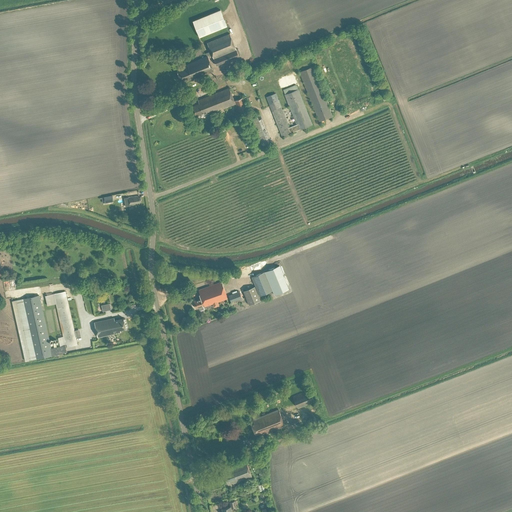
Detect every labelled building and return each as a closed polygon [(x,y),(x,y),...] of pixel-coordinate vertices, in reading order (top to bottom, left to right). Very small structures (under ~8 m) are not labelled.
[(193,20),(199,37),(227,26),(220,9),(193,20)] [(217,65),(239,56),(230,33),(207,43),(217,65)] [(214,71),(208,56),(187,64),(187,65),(183,67),(183,68),(177,70),(182,81),(187,79),(188,80),(194,78),(194,79),(195,79),(214,71)] [(299,72),(319,121),(333,116),(313,66),(299,72)] [(290,127),(281,106),(276,93),(267,96),(282,136),(292,132),(299,129),(312,124),(296,84),(283,89),(297,124),(290,127)] [(234,101),(229,88),(198,100),(199,103),(192,106),(195,115),(203,112),(204,114),(208,112),(208,114),(212,112),(212,113),(235,103),(239,114),(249,110),(244,97),(234,101)] [(274,140),(264,112),(254,115),(264,144),(274,140)] [(128,197),(124,197),(126,206),(129,205),(140,204),(139,202),(141,202),(140,197),(139,197),(138,195),(128,197)] [(279,265),(264,271),(274,294),(288,288),(279,265)] [(252,277),(260,296),(272,291),(264,271),(252,277)] [(204,306),(218,301),(227,298),(221,281),(199,290),(202,298),(194,301),(195,305),(195,307),(196,307),(196,308),(199,307),(200,310),(201,310),(204,309),(204,308),(204,306)] [(261,300),(255,286),(243,290),(249,304),(261,300)] [(39,295),(12,301),(25,361),(61,353),(67,352),(66,347),(78,344),(66,291),(55,293),(56,301),(55,301),(65,345),(62,345),(51,348),(50,341),(43,309),(39,295)] [(229,294),(230,297),(232,301),(242,298),(240,291),(229,294)] [(115,320),(114,318),(94,322),(95,322),(98,337),(116,333),(116,332),(121,331),(120,329),(126,328),(124,318),(115,320)] [(299,408),(316,401),(310,388),(293,395),(299,408)] [(285,426),(279,409),(253,419),(254,423),(252,424),(251,424),(255,433),(261,431),(262,434),(267,432),(267,433),(285,426)] [(252,476),(246,461),(223,470),(228,484),(233,482),(233,483),(237,482),(250,477),(251,478),(252,478),(252,476)] [(262,499),(268,497),(266,491),(260,493),(262,499)] [(232,511),(231,508),(236,506),(235,500),(230,502),(231,506),(222,508),(223,511),(232,511)]
